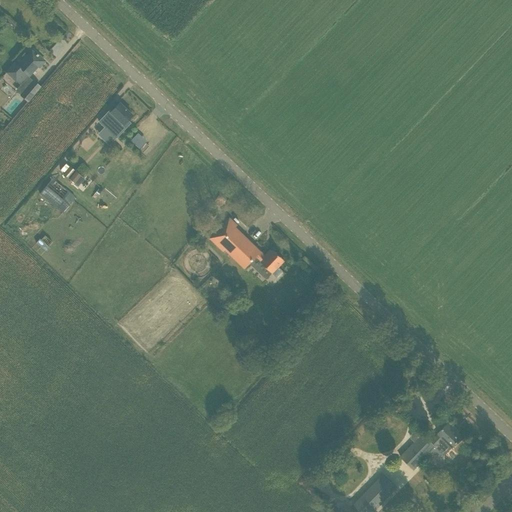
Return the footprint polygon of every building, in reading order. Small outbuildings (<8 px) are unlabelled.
[(15,81),(16,81),(20,85),(37,67),(39,68),(45,61),(37,54),(36,55),(31,51),(17,66),(14,63),(6,72),(15,81)] [(20,96),(27,102),(40,87),(33,81),(20,96)] [(116,138),(130,122),(127,120),(132,115),(119,103),(110,112),(109,111),(98,122),(116,138)] [(137,132),(130,140),(139,148),(146,140),(137,132)] [(70,166),(63,174),(67,178),(75,171),(70,166)] [(69,179),(77,187),(84,179),(75,172),(69,179)] [(55,175),(36,198),(67,223),(86,200),(55,175)] [(255,257),(277,277),(283,271),(279,267),(285,261),(273,250),(270,254),(268,253),(265,256),(261,253),(261,252),(234,228),(236,227),(229,219),(222,227),(210,240),(222,251),(224,250),(244,269),(255,257)] [(227,288),(216,299),(226,309),(236,298),(227,288)] [(415,387),(406,396),(412,401),(420,392),(415,387)] [(439,434),(431,442),(436,447),(436,448),(444,456),(452,448),(461,438),(447,424),(438,434),(439,434)] [(423,434),(400,457),(414,471),(419,466),(436,448),(436,447),(431,442),(423,434)] [(384,474),(353,506),(360,511),(373,511),(398,487),(384,474)]
